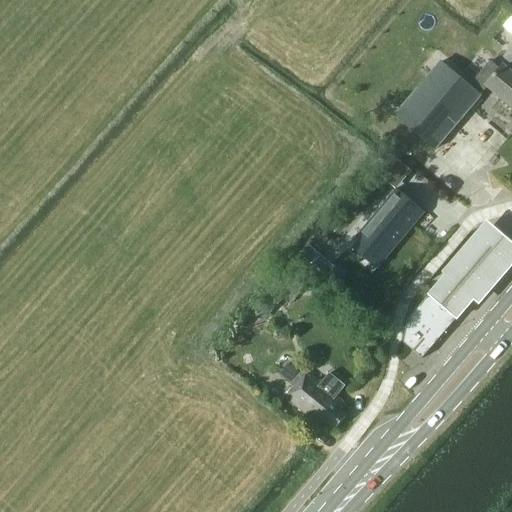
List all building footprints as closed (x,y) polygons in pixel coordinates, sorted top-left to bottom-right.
[(511,71),(505,65),(502,69),(491,59),(469,85),(442,62),(396,117),(435,149),(487,87),(511,107),(511,71)] [(441,201),(458,183),(421,150),(404,169),(441,201)] [(370,222),(350,246),(377,269),(382,263),(424,214),(396,190),(370,222)] [(445,275),(428,295),(458,320),(474,301),(479,306),(511,267),(511,244),(486,222),(443,273),(445,275)] [(318,254),(312,262),(337,285),(344,277),(318,254)] [(294,265),(272,290),(279,296),(291,283),(301,292),(311,280),(294,265)] [(409,321),(405,344),(424,359),(458,319),(460,320),(461,318),(432,293),(430,295),(431,296),(409,321)] [(336,398),(345,387),(330,374),(321,385),(296,364),(284,380),(294,388),(286,398),(324,430),(328,425),(334,431),(347,416),(341,411),(345,405),(336,398)]
